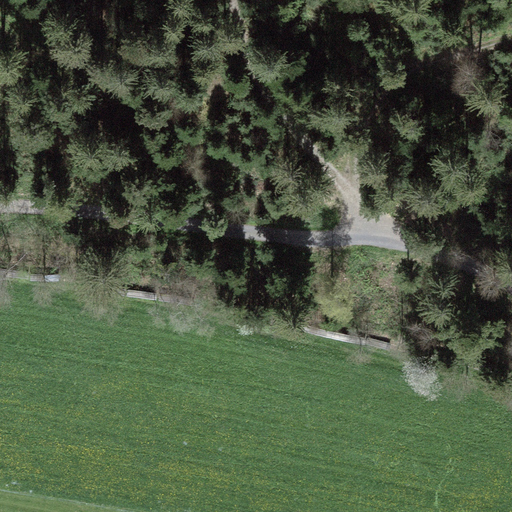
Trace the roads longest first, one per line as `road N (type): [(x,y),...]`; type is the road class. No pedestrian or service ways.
road 1 (track): [(0,204),(387,237)]
road 2 (track): [(229,0),(229,26),(267,94),(387,237)]
road 3 (track): [(511,33),(421,61),(392,86),(337,175)]
road 4 (track): [(387,237),(511,284)]
